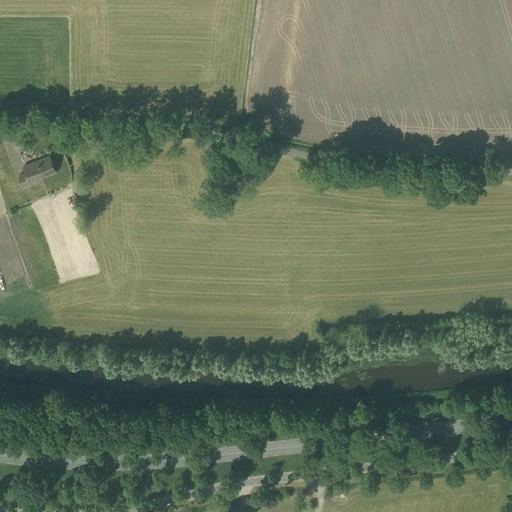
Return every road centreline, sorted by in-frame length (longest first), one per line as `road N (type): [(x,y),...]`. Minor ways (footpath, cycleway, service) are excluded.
road 1 (unclassified): [(0,125),(195,127),(353,166),(511,172)]
road 2 (primary): [(511,423),(140,463),(0,461)]
road 3 (unclassified): [(511,450),(282,474),(102,511)]
